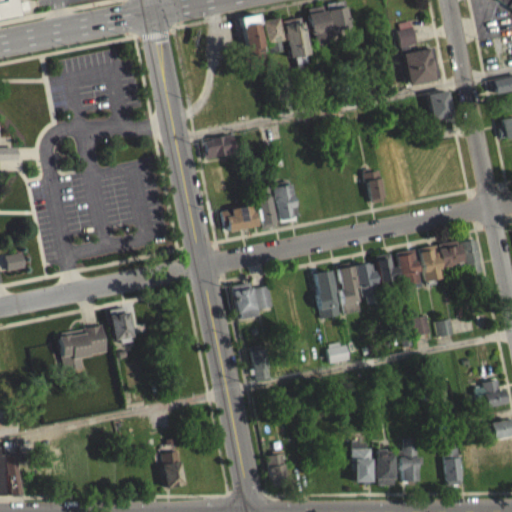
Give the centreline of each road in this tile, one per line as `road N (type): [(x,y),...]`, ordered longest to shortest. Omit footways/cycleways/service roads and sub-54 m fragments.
road 1 (residential): [(446,0),(511,330)]
road 2 (residential): [(201,264),(511,199)]
road 3 (residential): [(149,10),(201,264)]
road 4 (residential): [(254,509),(511,508)]
road 5 (residential): [(0,511),(254,509)]
road 6 (residential): [(201,264),(254,509)]
road 7 (residential): [(0,306),(201,264)]
road 8 (primary): [(0,41),(197,0)]
